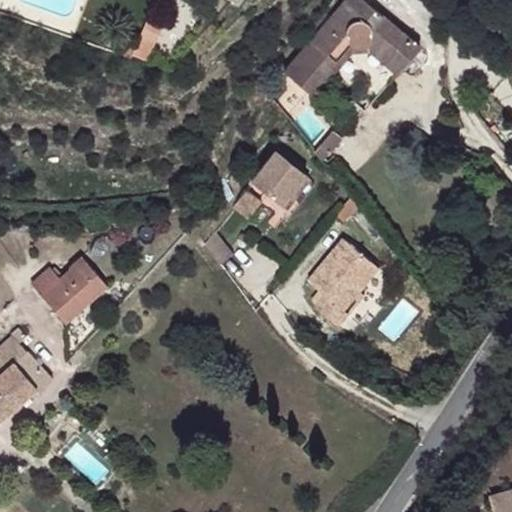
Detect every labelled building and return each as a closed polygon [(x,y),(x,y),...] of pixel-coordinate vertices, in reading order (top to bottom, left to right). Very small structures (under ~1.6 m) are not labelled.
[(348,0),(283,81),(308,101),(370,15),(350,0),(348,0)] [(376,19),(351,52),(367,49),(399,73),(400,76),(418,54),(403,41),(376,19)] [(351,52),(349,55),(391,88),(400,76),(399,73),(367,49),(351,52)] [(264,170),(250,187),(275,207),(281,212),(308,178),(277,154),(264,170)] [(308,178),(281,212),(292,220),(314,192),(308,178)] [(343,191),(325,211),(345,227),(359,210),(343,191)] [(244,194),(232,209),(246,220),(258,205),(244,194)] [(205,227),(195,239),(211,260),(223,250),(205,227)] [(320,293),(307,306),(328,328),(340,315),(335,310),(354,292),(375,271),(342,239),(303,278),(320,293)] [(51,269),(32,283),(59,314),(87,294),(91,300),(109,286),(86,259),(73,268),(74,270),(61,279),(51,269)] [(354,292),(335,310),(340,315),(359,297),(354,292)] [(87,294),(59,314),(65,322),(91,300),(87,294)] [(19,330),(13,334),(18,341),(24,337),(19,330)] [(13,334),(0,345),(0,416),(34,389),(37,392),(51,381),(18,341),(13,334)] [(511,511),(511,487),(492,493),(496,511),(511,511)]
